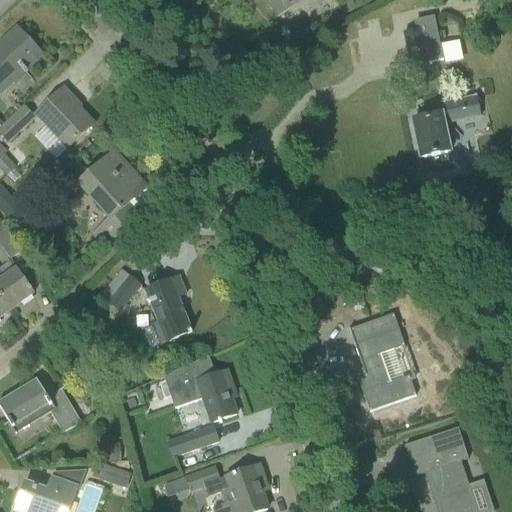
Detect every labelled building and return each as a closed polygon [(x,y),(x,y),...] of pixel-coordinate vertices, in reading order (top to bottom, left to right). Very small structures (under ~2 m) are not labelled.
[(264,0),(276,17),(300,0),(264,0)] [(403,37),(402,37),(405,49),(410,73),(428,69),(428,67),(443,64),(442,62),(437,36),(434,22),(422,24),(420,25),(413,26),(415,34),(403,37)] [(16,30),(0,45),(0,94),(0,95),(41,56),(16,30)] [(92,126),(72,105),(74,103),(63,91),(37,117),(68,149),(92,126)] [(412,123),(420,160),(449,155),(443,126),(480,119),(477,100),(439,108),(420,112),(422,121),(412,123)] [(24,108),(0,130),(0,138),(8,147),(9,146),(35,120),(24,108)] [(5,156),(0,149),(0,173),(6,180),(16,170),(15,169),(5,158),(7,157),(5,156)] [(98,231),(111,245),(138,220),(127,207),(146,190),(135,178),(114,154),(78,187),(110,221),(98,231)] [(0,245),(10,261),(20,254),(5,230),(0,233),(0,245)] [(0,298),(10,313),(33,297),(15,272),(3,280),(0,275),(0,298)] [(108,304),(119,314),(140,288),(129,279),(108,304)] [(150,328),(159,348),(191,334),(177,300),(185,296),(178,280),(145,293),(158,325),(150,328)] [(0,319),(10,313),(0,298),(0,319)] [(80,305),(68,314),(76,323),(87,314),(80,305)] [(380,356),(404,348),(393,317),(371,325),(349,333),(364,374),(356,377),(369,414),(415,398),(409,379),(391,386),(380,356)] [(208,359),(166,377),(172,396),(177,410),(203,401),(211,425),(217,423),(236,417),(229,394),(233,393),(227,374),(214,378),(208,359)] [(61,391),(47,400),(37,383),(0,404),(0,410),(14,434),(48,413),(62,435),(80,424),(61,391)] [(167,445),(172,460),(217,445),(212,430),(167,445)] [(458,430),(404,449),(414,479),(425,475),(434,499),(438,497),(443,511),(475,511),(460,464),(468,461),(458,430)] [(119,447),(102,448),(103,465),(119,464),(119,447)] [(102,483),(125,489),(129,472),(106,467),(102,483)] [(220,485),(204,490),(207,498),(219,493),(224,507),(213,511),(264,511),(267,511),(259,487),(265,485),(259,468),(226,479),(219,482),(220,485)] [(215,469),(185,480),(190,495),(204,490),(220,485),(219,482),(215,469)] [(67,511),(76,491),(52,482),(47,494),(25,486),(15,511),(67,511)]
